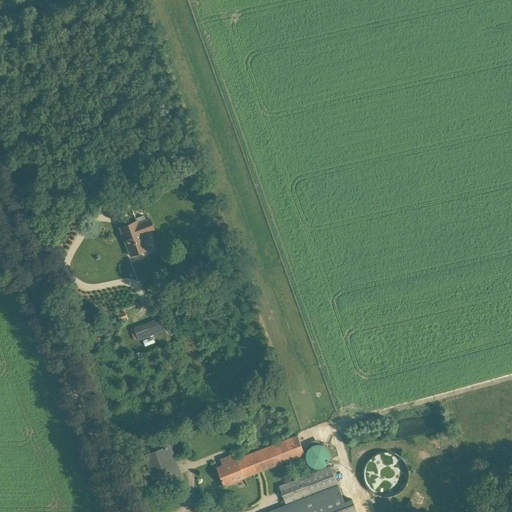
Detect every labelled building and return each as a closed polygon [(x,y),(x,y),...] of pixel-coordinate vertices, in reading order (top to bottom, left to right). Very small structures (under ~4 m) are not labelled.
[(137,221),(129,224),(120,227),(130,255),(140,252),(147,249),(142,234),(154,229),(150,218),(138,223),(137,221)] [(152,321),(135,327),(139,339),(165,329),(160,318),(152,321)] [(439,438),(441,445),(454,441),(452,434),(439,438)] [(230,461),(226,463),(217,466),(224,485),(305,454),(304,451),(298,435),(237,459),(230,461)] [(306,455),(306,456),(306,457),(306,458),(306,459),(306,460),(307,461),(307,462),(308,463),(309,464),(310,465),(311,466),(312,466),(313,467),(315,467),(316,468),(317,468),(318,468),(319,468),(320,468),(321,467),(323,467),(325,466),(326,465),(327,464),(327,463),(328,463),(328,462),(329,461),(329,460),(330,459),(330,458),(330,457),(330,456),(330,454),(330,453),(330,452),(329,451),(329,450),(328,449),(327,448),(326,447),(326,446),(325,446),(324,445),(323,445),(321,444),(319,444),(318,444),(316,444),(314,444),(313,445),(312,445),(311,446),(310,446),(309,447),(309,448),(308,449),(307,450),(307,451),(306,452),(306,453),(306,454),(306,455)] [(166,447),(153,452),(144,456),(157,490),(184,479),(175,456),(171,458),(166,447)] [(235,453),(228,456),(230,461),(237,459),(235,453)] [(279,486),(285,503),(338,483),(331,466),(279,486)] [(338,485),(319,492),(267,511),(357,511),(352,498),(344,501),(338,485)]
